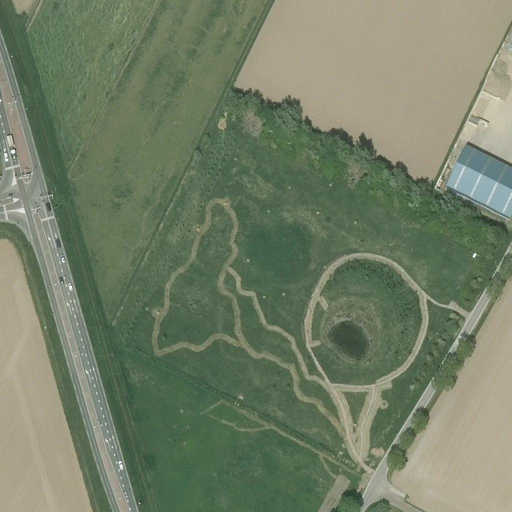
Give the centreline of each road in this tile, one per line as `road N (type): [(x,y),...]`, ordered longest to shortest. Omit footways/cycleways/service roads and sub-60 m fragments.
road 1 (primary): [(134,511),(42,191)]
road 2 (primary): [(26,207),(116,511)]
road 3 (unclassified): [(356,511),(511,251)]
road 4 (primary): [(42,191),(0,42)]
